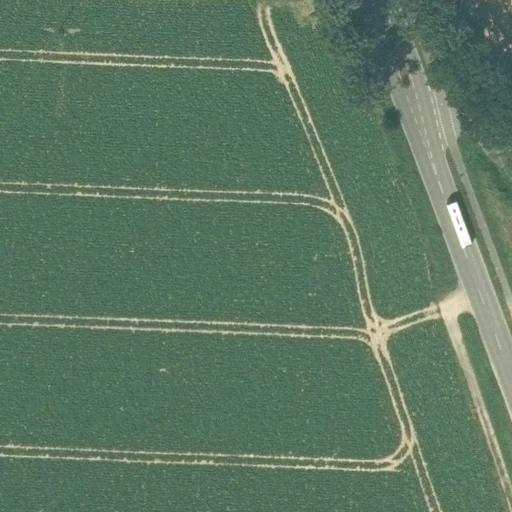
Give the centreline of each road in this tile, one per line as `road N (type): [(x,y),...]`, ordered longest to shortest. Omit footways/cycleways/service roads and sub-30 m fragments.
road 1 (tertiary): [(511,376),(420,128)]
road 2 (track): [(480,293),(447,309),(511,505)]
road 3 (tertiary): [(420,128),(371,0)]
